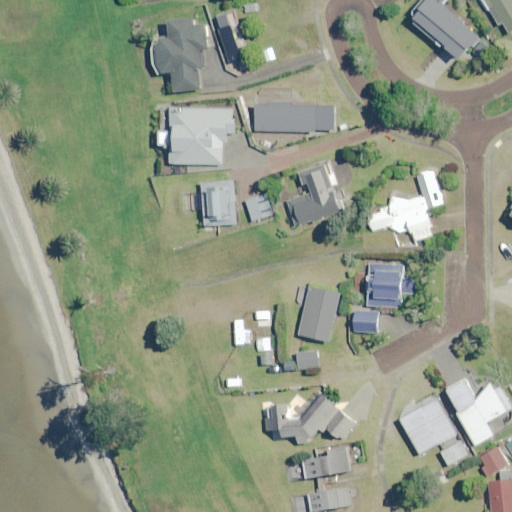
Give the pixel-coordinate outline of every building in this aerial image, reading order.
[(464,60),(484,36),(447,5),(450,0),(428,0),(414,17),(464,60)] [(511,0),(479,0),(487,13),(492,10),(508,36),(511,33),(511,0)] [(414,11),(409,4),(393,15),(398,23),(414,11)] [(198,28),(197,20),(172,22),(173,39),(160,39),(162,73),(175,73),(177,92),(203,90),(202,70),(205,70),(203,51),(210,50),(209,27),(198,28)] [(228,37),(241,34),(238,24),(225,27),(228,37)] [(242,42),(229,45),(232,58),(246,55),(242,42)] [(317,133),(317,106),(258,104),(258,131),(317,133)] [(225,165),(226,144),(229,144),(229,134),(238,134),(238,110),(174,109),(173,164),(225,165)] [(341,186),(334,163),(302,172),(309,195),(290,201),(298,227),(349,211),(343,193),(338,194),(336,187),(341,186)] [(445,205),(436,172),(420,176),(425,196),(394,204),(394,206),(371,213),(376,231),(395,226),(397,235),(413,230),(416,242),(436,237),(430,217),(438,215),(436,208),(445,205)] [(239,225),(236,182),(205,184),(208,227),(239,225)] [(275,216),(269,195),(248,201),(254,222),(275,216)] [(369,307),(402,309),(403,294),(417,295),(418,279),(404,278),(405,267),(372,265),(369,307)] [(343,294),(313,287),(302,335),(332,342),(343,294)] [(381,313),(358,313),(357,333),(380,333),(381,313)] [(245,320),(237,320),(238,345),(252,344),(251,328),(246,328),(245,320)] [(311,374),(324,373),(324,366),(321,366),(320,352),(299,352),(299,361),(287,362),(287,371),(311,370),(311,374)] [(242,387),(242,378),(229,379),(229,387),(242,387)] [(511,411),(511,400),(503,386),(498,389),(495,383),(480,400),(468,379),(449,390),(461,413),(460,414),(478,447),(498,436),(491,424),(511,411)] [(289,404),(302,415),(286,433),(303,448),(321,428),(327,434),(330,430),(343,441),(359,423),(322,391),(310,405),(298,394),(289,404)] [(403,419),(423,455),(440,446),(452,467),(472,456),(440,399),(403,419)] [(285,431),(283,406),(274,407),(274,402),(262,403),(262,417),(270,417),(270,432),(285,431)] [(353,472),(349,447),(323,452),(324,458),(287,464),(290,482),(353,472)] [(511,466),(501,448),(481,458),(491,477),(511,466)] [(511,511),(511,481),(491,484),(494,503),(487,504),(488,511),(511,511)] [(349,489),(290,498),(292,511),(327,511),(327,510),(352,506),(349,489)]
